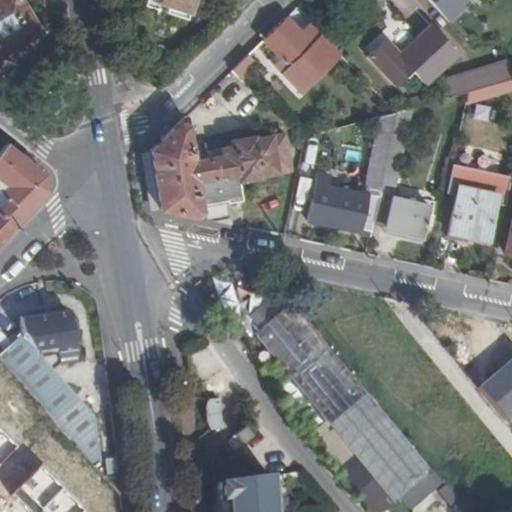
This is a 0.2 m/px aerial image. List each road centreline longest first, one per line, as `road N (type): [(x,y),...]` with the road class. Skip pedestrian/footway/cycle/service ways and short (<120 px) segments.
road 1 (residential): [(124,229),(511,310)]
road 2 (residential): [(341,511),(206,333),(180,309),(137,298)]
road 3 (residential): [(113,167),(127,135),(159,118),(278,0)]
road 4 (tertiary): [(137,298),(159,511)]
road 5 (tertiary): [(113,167),(82,0)]
road 6 (residential): [(113,167),(0,271)]
road 7 (residential): [(113,167),(74,161),(0,110)]
